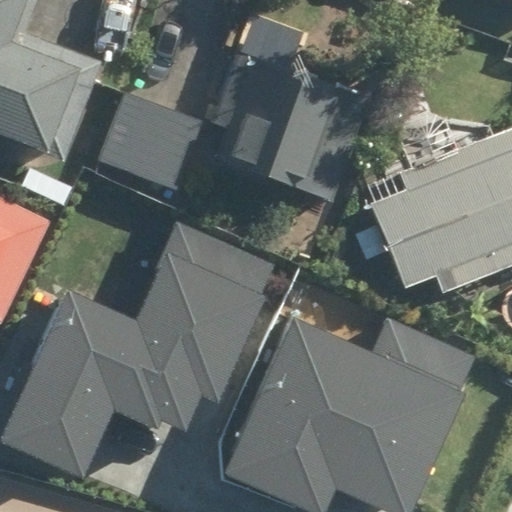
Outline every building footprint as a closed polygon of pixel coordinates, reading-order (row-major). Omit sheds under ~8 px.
[(27,0),(0,0),(0,150),(53,170),(93,62),(15,33),(27,0)] [(511,0),(484,0),(511,10),(511,0)] [(292,50),(239,31),(205,126),(223,133),(209,172),(325,213),(363,107),(282,78),(292,50)] [(196,123),(119,93),(90,167),(168,197),(196,123)] [(511,128),(336,208),(359,260),(373,254),(389,289),(421,275),(430,295),(511,257),(511,128)] [(0,295),(36,222),(0,204),(0,295)] [(223,393),(282,256),(174,210),(134,302),(68,274),(3,424),(82,458),(110,395),(178,425),(196,382),(223,393)] [(370,336),(287,300),(218,459),(320,504),(334,472),(401,501),(471,342),(384,304),(370,336)]
